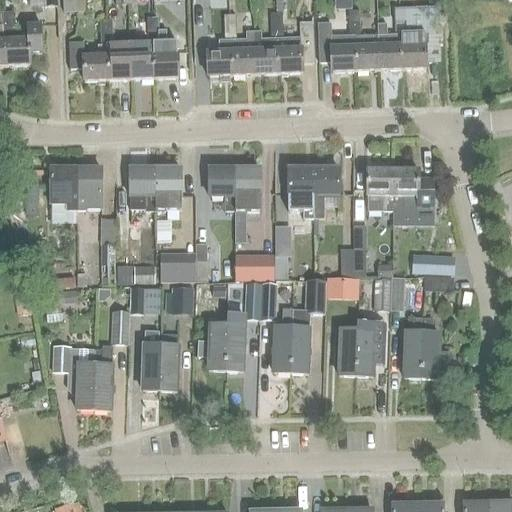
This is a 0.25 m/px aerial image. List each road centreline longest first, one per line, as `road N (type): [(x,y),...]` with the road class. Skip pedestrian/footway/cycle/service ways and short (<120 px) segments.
road 1 (residential): [(0,490),(76,469),(479,465)]
road 2 (residential): [(453,123),(16,135),(0,128)]
road 3 (residential): [(479,465),(476,410),(489,349),(488,302),(456,171),(453,123)]
